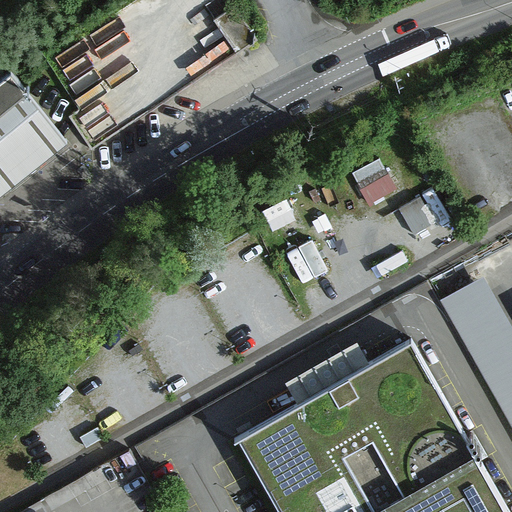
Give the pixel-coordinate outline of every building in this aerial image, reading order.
[(71,114),(93,147),(151,108),(147,101),(163,90),(168,97),(260,37),(235,0),(218,0),(210,6),(205,0),(116,0),(48,46),(86,104),(71,114)] [(0,189),(66,137),(13,70),(0,79),(0,189)] [(398,186),(389,171),(361,188),(371,205),(385,196),(383,194),(398,186)] [(436,220),(421,192),(408,199),(422,227),(436,220)] [(315,241),(289,253),(304,283),(329,270),(315,241)] [(511,422),(511,321),(483,271),(440,296),(511,422)] [(505,511),(407,337),(218,443),(257,511),(505,511)]
